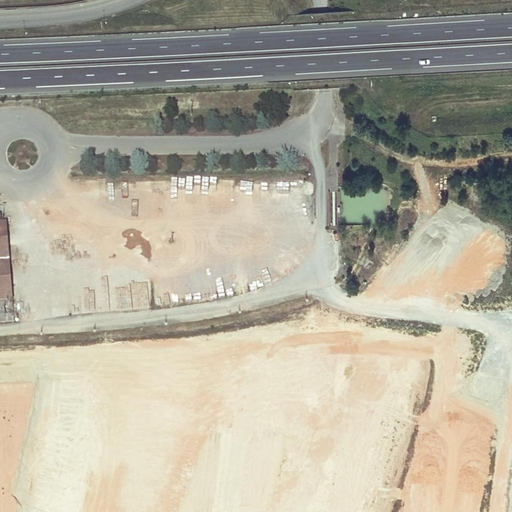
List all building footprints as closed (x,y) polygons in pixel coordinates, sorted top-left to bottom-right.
[(136,214),(151,214),(151,180),(136,180),(136,214)] [(130,182),(117,182),(117,199),(130,199),(130,182)] [(103,198),(102,217),(117,218),(118,199),(103,198)] [(0,324),(13,324),(6,227),(0,227),(0,221),(0,324)] [(105,312),(105,304),(88,305),(87,287),(72,288),(73,312),(105,312)]
